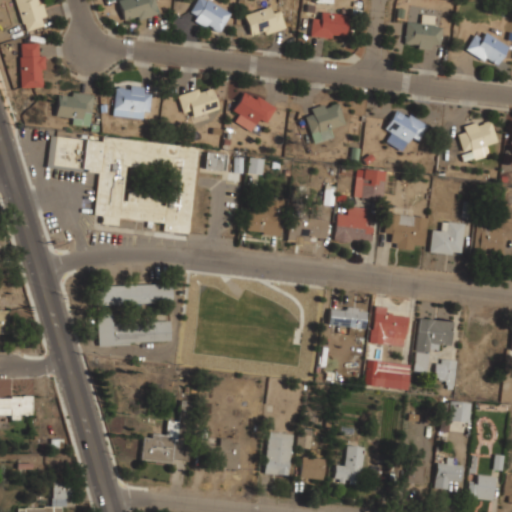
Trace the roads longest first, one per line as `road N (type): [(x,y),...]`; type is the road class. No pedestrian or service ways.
road 1 (tertiary): [(511,293),(148,248),(96,252),(41,272)]
road 2 (residential): [(76,0),(91,44),(511,94)]
road 3 (secondary): [(0,140),(111,511)]
road 4 (residential): [(248,511),(107,497)]
